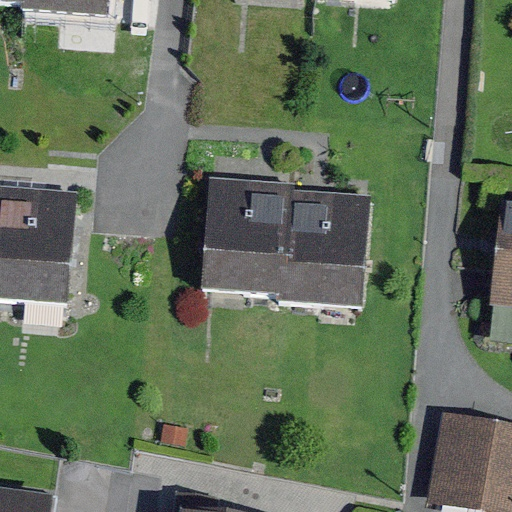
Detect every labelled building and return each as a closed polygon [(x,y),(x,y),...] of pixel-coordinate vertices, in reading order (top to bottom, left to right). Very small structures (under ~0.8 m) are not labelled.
[(120,0),(0,0),(0,4),(119,15),(120,0)] [(92,196),(0,185),(0,297),(80,306),(92,196)] [(371,199),(233,186),(221,297),(360,311),(371,199)] [(511,511),(511,426),(459,417),(444,500),(511,511)] [(53,511),(55,504),(0,498),(0,511),(53,511)]
